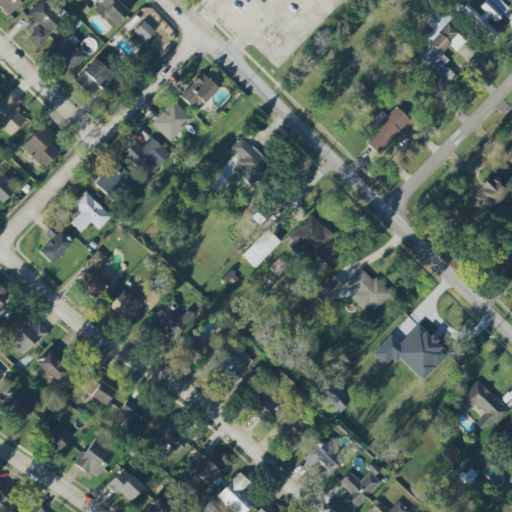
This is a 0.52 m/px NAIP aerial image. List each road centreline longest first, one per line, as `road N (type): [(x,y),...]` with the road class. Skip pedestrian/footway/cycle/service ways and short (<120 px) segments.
road 1 (residential): [(511,332),(170,0)]
road 2 (residential): [(0,247),(93,333),(176,381),(317,511)]
road 3 (residential): [(0,239),(200,30)]
road 4 (residential): [(387,211),(511,86)]
road 5 (residential): [(0,41),(98,137)]
